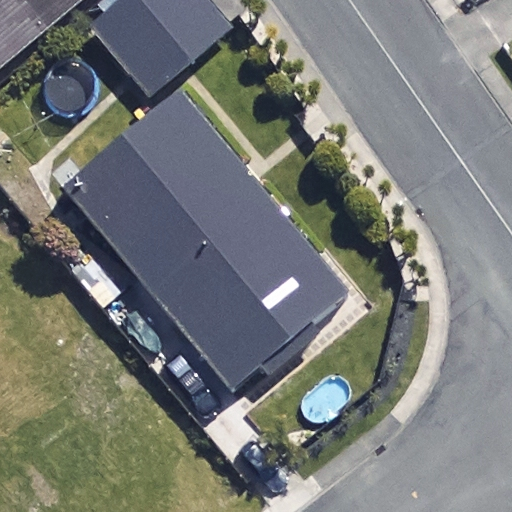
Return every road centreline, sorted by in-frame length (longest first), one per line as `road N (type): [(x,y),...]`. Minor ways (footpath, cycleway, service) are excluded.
road 1 (residential): [(511,236),(348,0)]
road 2 (residential): [(511,411),(384,511)]
